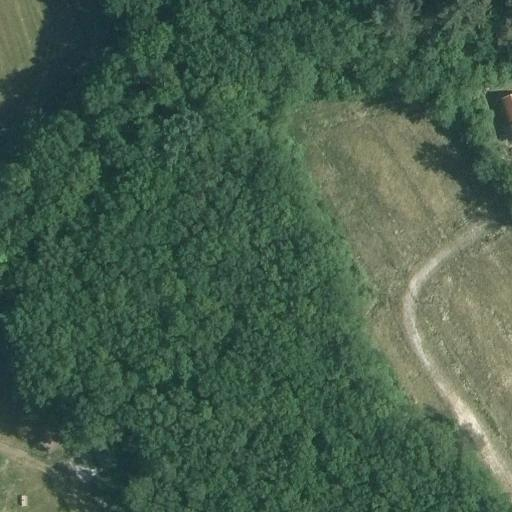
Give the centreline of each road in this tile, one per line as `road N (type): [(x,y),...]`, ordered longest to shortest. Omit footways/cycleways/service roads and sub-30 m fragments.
road 1 (track): [(511,39),(147,78)]
road 2 (track): [(0,245),(138,98),(147,78)]
